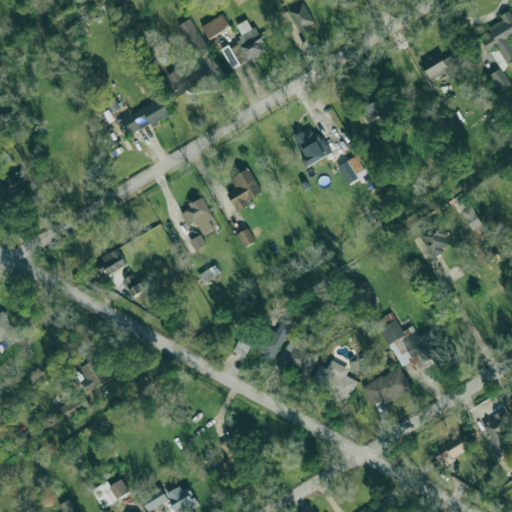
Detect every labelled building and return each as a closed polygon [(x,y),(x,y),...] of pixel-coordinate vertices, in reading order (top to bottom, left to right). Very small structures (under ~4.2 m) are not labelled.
[(289,10),(301,32),(315,24),(303,2),(289,10)] [(511,47),(507,38),(511,35),(511,12),(510,9),(499,15),(501,20),(488,27),(491,33),(481,39),(488,52),(491,51),(499,67),(511,60),(511,47)] [(207,37),(229,28),(224,15),(201,24),(207,37)] [(177,25),(197,57),(209,49),(189,18),(177,25)] [(231,68),(265,51),(249,18),(235,25),(242,39),(222,49),(231,68)] [(449,78),(459,74),(452,54),(441,58),(439,53),(421,61),(428,79),(446,72),(449,78)] [(211,75),(202,60),(183,72),(180,67),(162,77),(173,96),(211,75)] [(487,75),(497,90),(510,82),(500,67),(487,75)] [(383,94),(375,98),(371,89),(357,96),(370,123),(391,113),(383,94)] [(120,119),(128,135),(151,123),(152,125),(170,116),(160,98),(120,119)] [(329,153),(313,125),(294,136),(310,164),(329,153)] [(358,136),(369,153),(379,147),(368,130),(358,136)] [(368,172),(357,154),(337,166),(348,184),(368,172)] [(236,211),(252,203),(249,197),(261,192),(250,167),(230,177),(235,188),(227,192),(236,211)] [(0,197),(24,185),(20,178),(25,176),(21,169),(0,179),(0,197)] [(181,212),(186,225),(196,221),(201,234),(213,229),(209,219),(212,218),(203,197),(188,203),(190,208),(181,212)] [(471,229),(481,224),(472,205),(462,210),(471,229)] [(443,252),(441,247),(449,244),(441,225),(421,234),(431,257),(443,252)] [(244,247),(255,240),(247,227),(236,234),(244,247)] [(205,244),(200,234),(190,240),(195,250),(205,244)] [(96,262),(105,277),(127,263),(117,248),(96,262)] [(151,286),(144,273),(135,278),(133,273),(122,279),(132,297),(151,286)] [(366,308),(377,300),(365,281),(353,289),(366,308)] [(17,334),(3,310),(0,311),(0,334),(4,341),(17,334)] [(401,366),(409,361),(413,367),(444,349),(432,328),(418,336),(412,325),(402,331),(391,312),(375,321),(401,366)] [(271,361),(292,325),(279,318),(264,344),(242,332),(232,350),(244,357),(249,348),(271,361)] [(306,377),(319,359),(298,344),(302,339),(295,334),(278,359),(306,377)] [(110,379),(97,357),(79,367),(85,379),(80,381),(86,392),(110,379)] [(385,404),(412,387),(398,365),(362,388),(372,405),(381,399),(385,404)] [(52,409),(59,423),(90,408),(84,394),(52,409)] [(482,425),(496,448),(511,439),(511,430),(500,410),(492,415),(494,418),(482,425)] [(220,442),(227,461),(217,464),(220,474),(244,465),(233,437),(220,442)] [(102,508),(129,492),(122,478),(110,485),(107,480),(91,489),(102,508)] [(194,503),(186,485),(167,493),(175,511),(194,503)] [(168,499),(161,487),(141,499),(148,511),(168,499)] [(77,511),(70,498),(58,504),(62,511),(77,511)]
